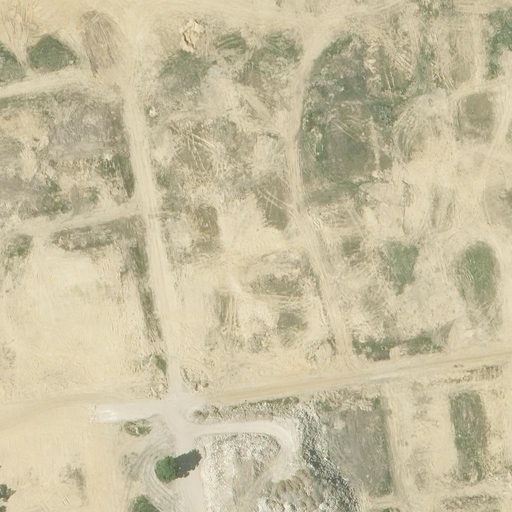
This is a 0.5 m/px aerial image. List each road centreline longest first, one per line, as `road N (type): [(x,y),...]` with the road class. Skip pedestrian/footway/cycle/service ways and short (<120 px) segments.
road 1 (unknown): [(347,376),(297,198),(292,150),(303,76),(320,45)]
road 2 (unknown): [(0,238),(143,208)]
road 3 (unknown): [(197,0),(320,45)]
